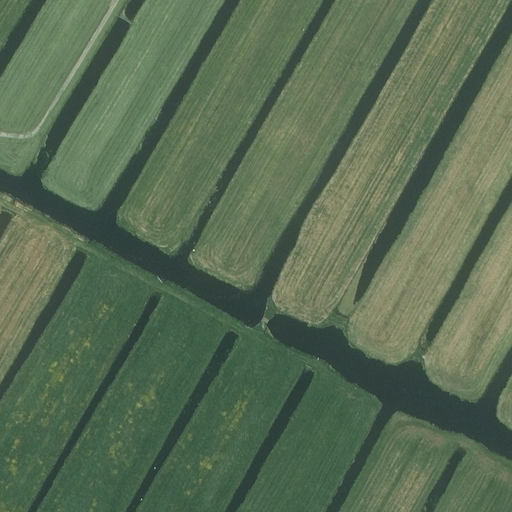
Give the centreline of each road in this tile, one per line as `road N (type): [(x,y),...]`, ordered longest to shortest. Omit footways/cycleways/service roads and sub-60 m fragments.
road 1 (track): [(313,435),(335,384),(320,370),(0,203)]
road 2 (track): [(0,136),(27,137),(40,128),(118,0)]
